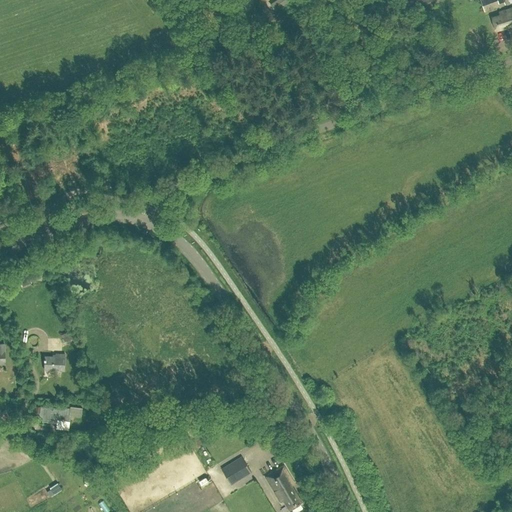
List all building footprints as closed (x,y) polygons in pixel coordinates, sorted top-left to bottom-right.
[(480,0),(484,12),(500,7),(497,0),(480,0)] [(511,8),(501,12),(501,13),(499,13),(500,15),(492,18),(496,30),(511,25),(511,8)] [(104,189),(110,187),(107,179),(101,181),(104,189)] [(22,280),(26,289),(36,285),(32,275),(22,280)] [(71,330),(61,335),(64,342),(66,341),(69,347),(77,343),(71,330)] [(46,356),(45,370),(63,371),(65,353),(56,352),(55,356),(46,356)] [(56,419),(62,419),(62,421),(64,421),(64,420),(68,420),(70,409),(64,408),(64,409),(41,407),(40,414),(43,414),(43,420),(56,422),(56,419)] [(231,485),(252,473),(241,456),(221,469),(231,485)] [(301,502),(292,486),(295,485),(284,466),(266,477),(281,502),(283,501),(288,510),(301,502)] [(58,493),(53,486),(46,490),(51,497),(58,493)] [(296,506),(299,511),(306,508),(303,502),(296,506)]
